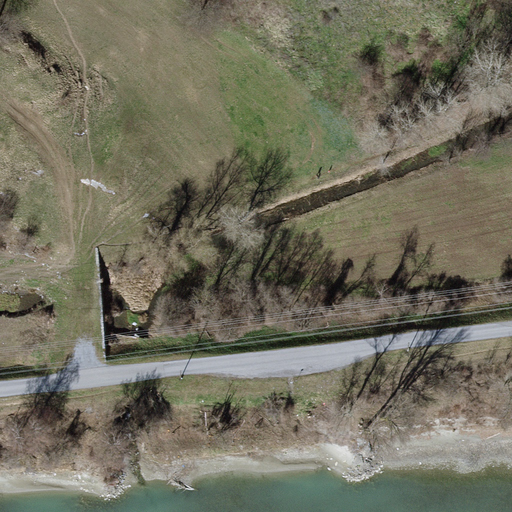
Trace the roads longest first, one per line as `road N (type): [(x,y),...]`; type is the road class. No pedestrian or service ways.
road 1 (unclassified): [(0,395),(511,333)]
road 2 (track): [(80,385),(81,251)]
